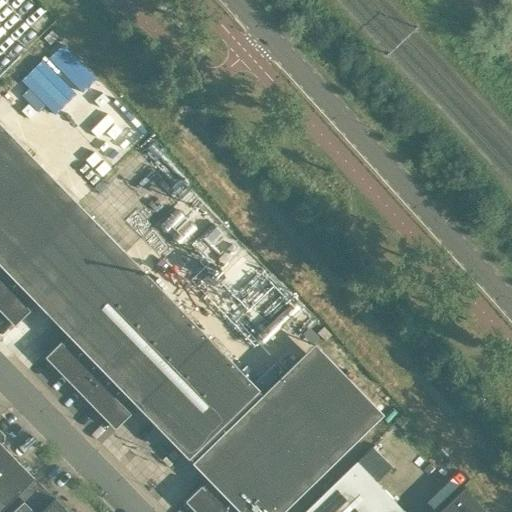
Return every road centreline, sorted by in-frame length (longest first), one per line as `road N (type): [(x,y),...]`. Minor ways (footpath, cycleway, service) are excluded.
road 1 (tertiary): [(511,309),(233,0)]
road 2 (unclassified): [(132,511),(0,376)]
